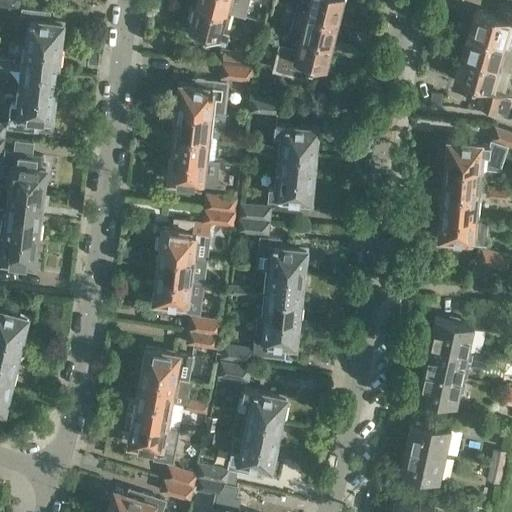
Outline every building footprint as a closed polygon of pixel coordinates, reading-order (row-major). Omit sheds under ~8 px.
[(194,0),(194,1),(228,11),(231,0),(194,0)] [(297,6),(296,7),(338,17),(342,0),(307,0),(306,8),(297,6)] [(228,11),(194,1),(194,3),(191,2),(187,15),(190,15),(188,26),(200,29),(198,36),(224,43),(228,26),(224,26),(228,11)] [(272,1),(269,13),(277,15),(280,3),(272,1)] [(470,31),(511,44),(511,43),(509,43),(511,30),(511,5),(498,1),(495,14),(476,8),(470,31)] [(255,18),(263,20),(266,9),(258,7),(255,18)] [(300,33),(332,41),(338,17),(296,7),(290,31),(300,33)] [(24,43),(60,47),(60,45),(62,45),(63,32),(62,32),(63,23),(47,21),(48,11),(22,8),(20,27),(26,28),(24,43)] [(511,44),(470,31),(463,55),(511,70),(511,66),(511,44)] [(279,41),(272,68),(308,77),(311,63),(325,66),(331,42),(300,34),(297,46),(279,41)] [(24,43),(21,67),(57,71),(60,47),(24,43)] [(222,63),(253,66),(255,51),(224,47),(222,63)] [(511,70),(463,55),(456,79),(474,84),(470,99),(508,110),(511,94),(511,92),(505,91),(511,70)] [(2,58),(1,68),(14,69),(15,60),(2,58)] [(178,107),(213,111),(214,110),(214,109),(225,110),(228,80),(228,75),(252,78),(253,66),(222,63),(221,75),(223,75),(222,81),(194,77),(193,83),(181,82),(178,107)] [(19,90),(55,94),(57,71),(21,67),(19,90)] [(55,94),(19,90),(17,105),(11,104),(8,126),(21,128),(22,125),(34,126),(35,117),(52,119),(53,109),(55,110),(56,96),(54,96),(55,94)] [(251,109),(282,112),(283,97),(252,95),(251,109)] [(178,107),(175,131),(211,135),(211,134),(218,135),(219,130),(223,131),(226,111),(214,110),(213,111),(178,107)] [(279,148),(315,151),(318,127),(276,123),(275,132),(274,132),(273,133),(272,135),(272,141),(272,143),(273,145),(273,146),(279,147),(279,148)] [(507,142),(511,144),(511,128),(495,123),(491,137),(507,142)] [(175,131),(172,154),(208,158),(215,159),(217,144),(217,140),(230,141),(231,132),(223,131),(219,130),(218,135),(211,134),(211,135),(175,131)] [(231,132),(230,141),(242,142),(243,133),(231,132)] [(449,138),(447,164),(483,167),(499,169),(507,142),(491,137),(490,142),(449,138)] [(257,153),(269,154),(270,145),(258,144),(257,153)] [(277,172),(313,175),(315,151),(279,148),(277,172)] [(5,149),(3,171),(8,172),(6,188),(42,192),(43,189),(44,189),(46,175),(44,175),(45,166),(39,165),(40,153),(5,149)] [(172,154),(169,178),(217,184),(220,159),(215,159),(208,158),(172,154)] [(445,188),(481,191),(483,167),(447,164),(445,188)] [(313,175),(277,172),(275,187),(270,186),(269,195),(277,196),(276,205),(298,208),(299,198),(310,199),(313,175)] [(485,195),(498,196),(499,188),(486,186),(485,195)] [(42,192),(6,188),(4,210),(40,214),(42,192)] [(445,188),(442,211),(479,214),(481,191),(445,188)] [(499,188),(498,196),(510,198),(511,189),(499,188)] [(204,207),(235,210),(237,196),(206,193),(204,207)] [(240,216),(270,220),(272,204),(241,201),(240,216)] [(159,235),(158,249),(160,249),(159,251),(197,256),(207,257),(211,233),(209,232),(210,221),(234,223),(235,210),(204,207),(203,220),(193,219),(193,220),(176,218),(174,228),(163,226),(161,236),(159,235)] [(4,210),(1,234),(37,238),(40,214),(4,210)] [(442,211),(440,236),(468,239),(467,242),(485,243),(488,215),(479,214),(442,211)] [(268,254),(267,268),(303,272),(306,248),(289,246),(289,242),(281,241),(281,236),(267,234),(268,232),(269,232),(270,220),(240,216),(238,229),(262,231),(261,234),(259,234),(257,252),(268,254)] [(37,238),(1,234),(0,241),(0,258),(34,262),(35,253),(37,253),(38,240),(37,240),(37,238)] [(477,258),(506,267),(511,254),(482,244),(477,258)] [(159,251),(156,275),(193,280),(204,281),(207,257),(197,256),(159,251)] [(267,268),(264,292),(300,296),(303,272),(267,268)] [(154,276),(153,289),(154,289),(153,299),(168,301),(167,309),(182,311),(182,310),(200,312),(204,281),(193,280),(156,275),(156,276),(154,276)] [(229,292),(242,293),(243,284),(230,282),(229,292)] [(243,284),(242,293),(254,295),(255,285),(243,284)] [(261,315),(298,319),(300,296),(264,292),(261,315)] [(0,335),(21,341),(27,315),(0,308),(0,335)] [(189,330),(221,335),(223,319),(191,314),(189,330)] [(256,314),(252,346),(254,346),(253,353),(284,357),(286,343),(295,344),(296,334),(298,334),(300,321),(298,321),(298,319),(261,315),(256,314)] [(429,341),(468,350),(474,323),(435,314),(429,341)] [(221,335),(189,330),(187,341),(220,346),(221,335)] [(0,358),(16,362),(21,341),(0,335),(0,358)] [(221,355),(252,360),(253,353),(254,346),(223,341),(221,355)] [(468,350),(429,341),(423,367),(462,376),(468,350)] [(146,347),(141,372),(178,379),(189,381),(193,355),(188,354),(146,347)] [(504,357),(482,353),(479,365),(501,370),(504,357)] [(0,358),(0,383),(10,386),(16,362),(0,358)] [(218,373),(249,378),(251,364),(220,359),(218,373)] [(462,376),(423,367),(417,394),(456,403),(462,376)] [(141,372),(137,394),(174,401),(182,402),(183,397),(186,398),(189,381),(178,379),(141,372)] [(0,383),(0,408),(4,409),(10,386),(0,383)] [(245,411),(280,418),(285,395),(244,387),(242,395),(239,394),(235,410),(244,411),(245,411)] [(137,394),(133,417),(170,424),(179,425),(183,406),(181,406),(182,402),(174,401),(137,394)] [(181,406),(195,409),(196,400),(186,398),(183,397),(182,402),(181,406)] [(196,400),(195,409),(206,411),(208,402),(196,400)] [(239,434),(239,435),(275,442),(280,418),(245,411),(244,411),(239,434)] [(206,427),(215,429),(217,417),(208,415),(206,427)] [(133,417),(129,442),(154,446),(152,457),(173,461),(180,425),(179,425),(170,424),(133,417)] [(406,444),(444,453),(450,426),(412,417),(406,444)] [(234,433),(227,465),(261,473),(262,465),(270,466),(275,442),(239,435),(239,434),(234,433)] [(444,453),(406,444),(400,471),(438,480),(444,453)] [(493,464),(504,466),(507,449),(497,447),(493,464)] [(199,475),(227,481),(229,467),(202,461),(199,475)] [(164,477),(194,486),(198,471),(168,462),(164,477)] [(504,466),(493,464),(490,479),(500,481),(504,466)] [(227,481),(199,475),(196,486),(224,492),(227,481)] [(194,486),(164,477),(160,488),(191,498),(194,486)] [(114,487),(107,508),(118,511),(160,511),(165,498),(128,485),(126,491),(114,487)] [(390,511),(441,511),(443,505),(395,494),(390,511)]
